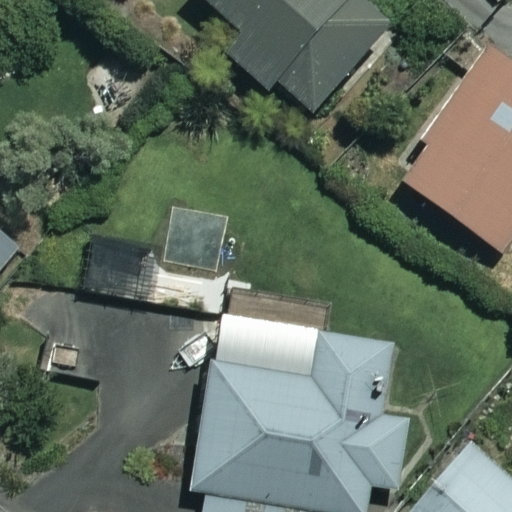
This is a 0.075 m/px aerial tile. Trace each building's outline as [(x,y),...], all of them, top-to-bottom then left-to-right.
[(393,26),(362,0),(198,0),(237,33),(221,52),(268,92),(274,84),(314,118),(393,26)] [(511,24),(494,45),(511,60),(511,24)] [(511,245),(511,76),(481,55),(395,184),(504,257),(511,245)] [(151,92),(125,64),(87,100),(113,128),(151,92)] [(0,286),(21,263),(0,243),(0,286)] [(219,315),(228,269),(91,243),(82,288),(219,315)] [(390,354),(331,344),(339,297),(236,279),(227,326),(218,324),(188,496),(206,499),(203,511),(367,511),(372,486),(396,490),(409,417),(380,412),(390,354)] [(511,511),(511,476),(478,444),(413,511),(511,511)]
